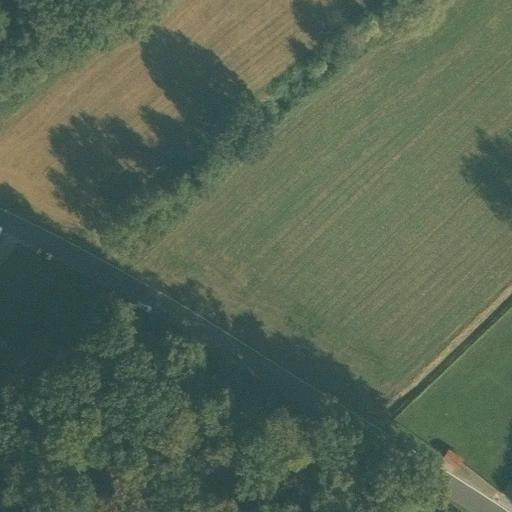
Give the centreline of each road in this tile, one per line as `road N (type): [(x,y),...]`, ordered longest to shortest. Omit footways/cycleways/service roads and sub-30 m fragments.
road 1 (tertiary): [(483,511),(171,312),(0,231)]
road 2 (track): [(171,312),(0,471)]
